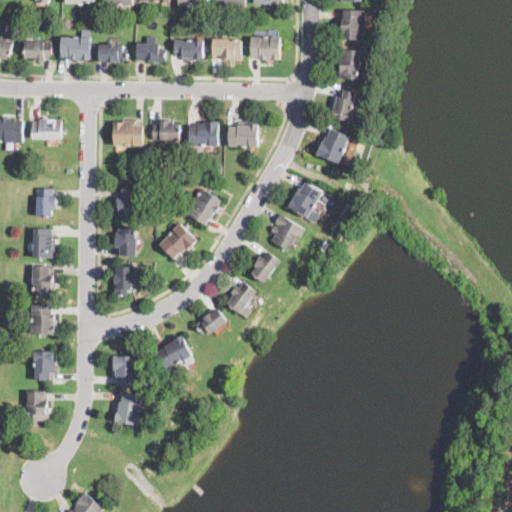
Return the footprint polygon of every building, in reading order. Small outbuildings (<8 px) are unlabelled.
[(367,9),(366,28),(365,28),(365,40),(339,40),(339,31),(338,31),(338,18),(341,18),(341,9),(367,9)] [(91,37),(91,59),(69,59),(69,56),(62,56),(62,36),(91,37)] [(281,36),(281,59),(260,59),(260,57),(252,57),(252,36),(281,36)] [(0,38),(14,42),(10,60),(0,57),(0,38)] [(231,38),(231,40),(242,40),(242,60),(230,60),(229,57),(213,58),(213,38),(231,38)] [(205,39),(205,41),(205,59),(182,59),(182,55),(175,54),(175,39),(194,40),(194,39),(205,39)] [(54,41),(53,56),(47,56),(47,62),(38,61),(38,60),(33,60),(33,57),(26,56),(27,41),(46,42),(46,41),(54,41)] [(166,48),(166,61),(146,60),(146,59),(138,59),(138,57),(138,42),(156,42),(156,44),(160,44),(160,48),(166,48)] [(117,43),(117,44),(123,44),(123,49),(127,49),(128,60),(100,61),(100,44),(109,44),(109,43),(117,43)] [(362,50),(362,61),(361,67),(359,67),(359,79),(341,78),(341,73),(338,73),(339,56),(341,56),(341,49),(362,50)] [(356,92),(353,110),(351,120),(332,116),(334,106),(336,107),(338,95),(343,96),(344,90),(356,92)] [(10,117),(10,119),(16,119),(16,120),(24,120),(25,142),(6,142),(6,140),(0,140),(0,119),(2,119),(2,117),(10,117)] [(49,117),(49,119),(64,119),(63,139),(34,138),(34,120),(41,120),(41,119),(43,119),(43,117),(49,117)] [(170,120),(170,124),(181,124),(181,139),(154,139),(154,123),(161,123),(161,120),(170,120)] [(144,125),(144,145),(115,145),(115,121),(124,121),(124,123),(135,123),(135,125),(144,125)] [(220,121),(219,145),(190,145),(191,125),(199,125),(199,123),(206,123),(206,121),(220,121)] [(259,123),(259,147),(229,146),(230,126),(238,126),(238,124),(250,124),(250,123),(259,123)] [(350,135),(342,154),(339,163),(317,155),(323,140),(324,141),(327,135),(329,136),(332,128),(350,135)] [(306,182),(323,193),(308,218),(289,206),(299,188),(302,189),(306,182)] [(138,196),(138,206),(137,206),(137,217),(118,217),(118,211),(115,211),(115,198),(119,198),(119,187),(139,188),(138,196)] [(218,212),(217,213),(215,212),(211,218),(211,217),(205,225),(187,213),(204,187),(223,199),(219,205),(221,207),(218,212)] [(58,197),(58,204),(54,204),(54,216),(37,215),(38,188),(54,189),(54,194),(56,194),(56,197),(58,197)] [(281,214),(306,229),(301,238),(298,236),(289,250),(273,240),(277,233),(272,230),(275,225),(278,226),(279,224),(276,223),(281,214)] [(192,246),(189,248),(188,249),(187,248),(183,253),(181,251),(175,258),(160,244),(181,222),(198,239),(192,246)] [(137,226),(136,238),(138,238),(137,255),(115,254),(116,244),(111,244),(112,230),(118,230),(118,225),(137,226)] [(52,228),(52,235),(54,235),(54,257),(36,257),(35,228),(52,228)] [(268,251),(281,260),(265,282),(251,272),(256,266),(254,265),(262,253),(265,256),(268,251)] [(52,274),(52,276),(56,276),(56,286),(54,286),(54,288),(53,288),(53,294),(35,295),(34,266),(52,266),(52,274)] [(134,266),(134,277),(134,284),(133,284),(133,289),(129,289),(129,295),(115,295),(115,282),(113,282),(113,274),(117,274),(117,266),(134,266)] [(244,281),(257,291),(241,313),(228,304),(235,294),(232,292),(238,284),(241,286),(244,281)] [(57,322),(57,334),(34,333),(34,304),(54,305),(54,314),(57,314),(57,322)] [(218,308),(228,321),(215,332),(214,330),(208,335),(206,331),(203,333),(196,324),(212,312),(212,313),(218,308)] [(185,359),(167,368),(158,350),(166,346),(165,345),(175,340),(175,338),(183,334),(193,355),(185,359)] [(49,380),(36,380),(36,352),(56,351),(56,362),(54,362),(54,373),(51,373),(51,380),(49,380)] [(139,369),(138,386),(118,385),(118,376),(116,376),(116,369),(114,369),(114,355),(139,356),(139,369)] [(49,399),(49,402),(52,402),(52,413),(51,413),(51,420),(30,420),(29,391),(49,391),(49,399)] [(143,395),(140,414),(138,425),(115,421),(117,411),(118,411),(119,401),(122,401),(123,392),(143,395)] [(104,506),(99,511),(69,511),(72,509),(72,508),(74,510),(79,504),(77,503),(85,492),(104,506)]
